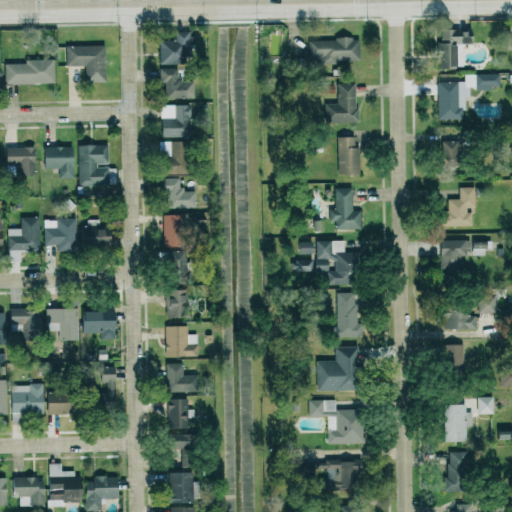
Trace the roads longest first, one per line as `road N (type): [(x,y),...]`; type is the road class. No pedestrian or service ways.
road 1 (residential): [(404,511),(395,0)]
road 2 (residential): [(136,511),(128,5)]
road 3 (secondary): [(0,6),(365,0)]
road 4 (residential): [(0,445),(135,443)]
road 5 (residential): [(0,278),(132,277)]
road 6 (residential): [(0,114),(129,113)]
